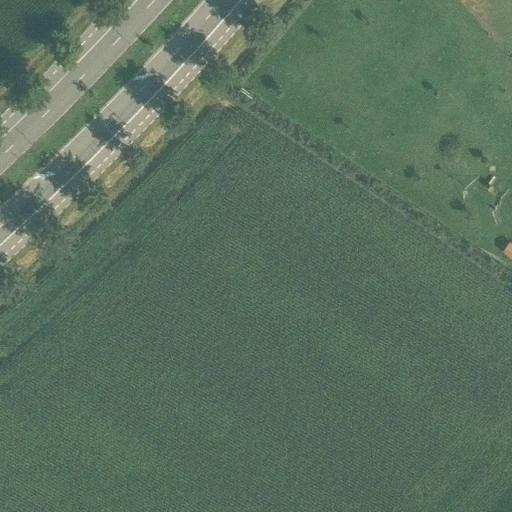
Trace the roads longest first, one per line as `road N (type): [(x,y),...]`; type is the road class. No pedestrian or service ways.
road 1 (primary): [(0,216),(215,0)]
road 2 (primary): [(145,0),(0,147)]
